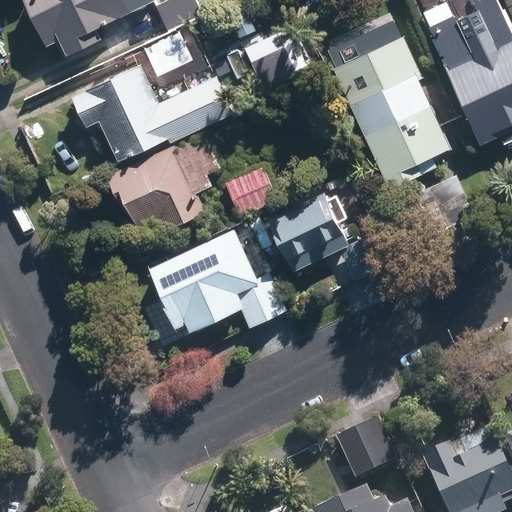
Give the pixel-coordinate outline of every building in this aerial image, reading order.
[(22,0),(44,46),(58,40),(65,55),(101,38),(95,26),(132,9),(127,0),(22,0)] [(165,29),(218,4),(215,0),(159,0),(153,3),(165,29)] [(441,65),(477,143),(511,126),(511,44),(491,0),(477,0),(468,4),(482,35),(468,42),(455,14),(426,27),(444,64),(441,65)] [(170,30),(141,43),(153,67),(191,49),(183,32),(173,37),(170,30)] [(281,47),(248,62),(261,88),(294,72),(281,47)] [(384,51),(334,73),(387,188),(435,166),(429,155),(448,147),(414,72),(397,79),(384,51)] [(115,161),(177,132),(162,99),(155,102),(136,63),(68,95),(83,127),(96,121),(115,161)] [(179,92),(195,85),(188,67),(172,74),(179,92)] [(214,168),(199,137),(172,149),(171,145),(103,176),(117,205),(122,203),(135,229),(155,220),(159,231),(201,212),(191,189),(206,182),(202,173),(214,168)] [(261,165),(223,182),(237,215),(275,199),(261,165)] [(455,174),(398,200),(406,218),(421,211),(430,232),(472,213),(455,174)] [(338,249),(347,245),(324,196),(309,203),(307,199),(265,217),(290,271),(338,249)] [(269,242),(256,215),(245,220),(258,247),(269,242)] [(180,324),(184,333),(219,318),(238,309),(246,326),(284,309),(267,271),(252,278),(230,229),(145,268),(157,295),(153,296),(168,329),(180,324)] [(347,245),(338,249),(352,279),(375,269),(361,239),(347,245)] [(511,420),(511,425),(499,431),(511,458),(511,409),(508,411),(511,420)] [(418,452),(446,511),(491,511),(503,507),(497,493),(511,486),(511,476),(494,435),(490,437),(484,424),(448,441),(446,437),(418,452)] [(374,502),(368,487),(312,511),(412,511),(407,501),(390,509),(385,497),(374,502)]
